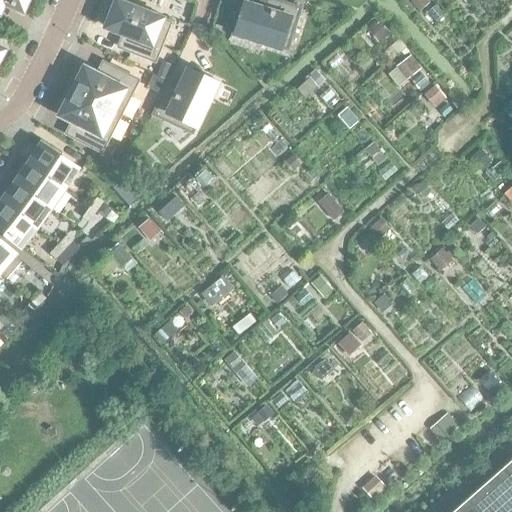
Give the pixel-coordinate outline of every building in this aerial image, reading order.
[(0,0),(0,9),(3,3),(22,11),(26,0),(0,0)] [(287,51),(301,8),(276,0),(265,0),(262,10),(244,4),(239,19),(237,18),(231,36),(248,42),(249,39),(287,51)] [(419,13),(427,6),(421,0),(415,0),(411,3),(419,13)] [(134,3),(132,8),(116,1),(114,6),(109,4),(102,21),(107,23),(105,27),(128,38),(124,50),(155,61),(160,47),(151,43),(161,19),(147,14),(149,9),(134,3)] [(367,30),(379,43),(390,33),(378,20),(367,30)] [(396,67),(406,80),(418,72),(407,58),(396,67)] [(120,117),(138,81),(108,66),(102,78),(83,69),(81,73),(77,70),(68,87),(73,89),(71,92),(120,117)] [(203,75),(202,77),(187,71),(179,88),(167,82),(152,115),(192,134),(210,98),(212,99),(219,82),(203,75)] [(309,80),(318,90),(326,83),(317,73),(309,80)] [(435,106),(445,98),(435,86),(425,95),(435,106)] [(101,153),(120,117),(71,92),(70,95),(65,93),(57,109),(61,111),(59,115),(78,125),(71,137),(101,153)] [(359,121),(347,107),(337,116),(349,129),(359,121)] [(510,126),(511,124),(511,107),(501,116),(510,126)] [(263,123),(253,131),(265,144),(274,135),(263,123)] [(362,143),(370,137),(363,129),(355,135),(362,143)] [(59,158),(62,153),(40,139),(24,164),(61,189),(76,169),(59,158)] [(387,158),(375,144),(366,151),(378,166),(387,158)] [(482,169),(491,161),(481,150),(472,158),(482,169)] [(291,173),(303,164),(294,154),(283,163),(291,173)] [(390,163),(378,173),(385,181),(397,171),(390,163)] [(48,208),(61,189),(24,164),(12,182),(48,208)] [(499,177),(491,168),(485,173),(493,183),(499,177)] [(214,179),(206,170),(195,179),(203,188),(214,179)] [(420,194),(428,187),(423,181),(415,189),(420,194)] [(0,200),(34,227),(48,208),(12,182),(0,197),(0,200)] [(96,212),(103,202),(96,197),(89,207),(96,212)] [(178,198),(169,206),(177,214),(186,206),(178,198)] [(0,230),(20,246),(34,227),(0,200),(0,230)] [(88,222),(96,212),(89,207),(82,217),(88,222)] [(489,230),(477,216),(467,225),(478,239),(489,230)] [(380,239),(391,230),(381,219),(371,228),(380,239)] [(151,222),(142,230),(148,237),(157,229),(151,222)] [(64,250),(72,241),(66,236),(58,245),(64,250)] [(0,274),(4,279),(21,261),(0,243),(0,274)] [(55,259),(64,250),(58,245),(49,254),(55,259)] [(132,259),(121,245),(110,254),(122,268),(132,259)] [(436,268),(447,259),(440,252),(429,260),(436,268)] [(333,290),(320,275),(311,283),(323,298),(333,290)] [(211,305),(231,289),(223,278),(203,294),(211,305)] [(23,295),(31,286),(25,281),(17,290),(23,295)] [(15,305),(23,295),(17,290),(9,299),(15,305)] [(180,324),(194,312),(187,305),(174,317),(180,324)] [(207,341),(215,351),(223,344),(215,335),(207,341)] [(338,344),(348,355),(359,345),(349,335),(338,344)] [(246,365),(234,351),(224,361),(235,374),(246,365)] [(332,370),(325,362),(313,372),(320,381),(332,370)] [(274,415),(266,405),(257,413),(264,423),(274,415)] [(452,432),(441,419),(430,428),(441,441),(452,432)] [(511,511),(511,461),(454,511),(511,511)] [(374,497),(383,488),(372,476),(363,485),(374,497)]
